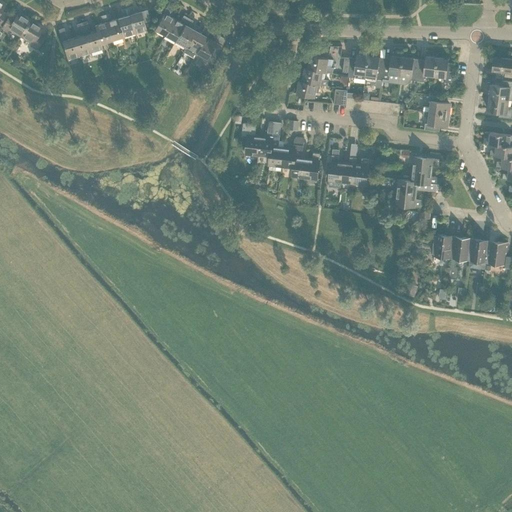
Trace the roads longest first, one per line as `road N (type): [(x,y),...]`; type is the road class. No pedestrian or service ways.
road 1 (tertiary): [(477,34),(272,30),(204,0)]
road 2 (residential): [(464,143),(396,135),(384,124),(263,111)]
